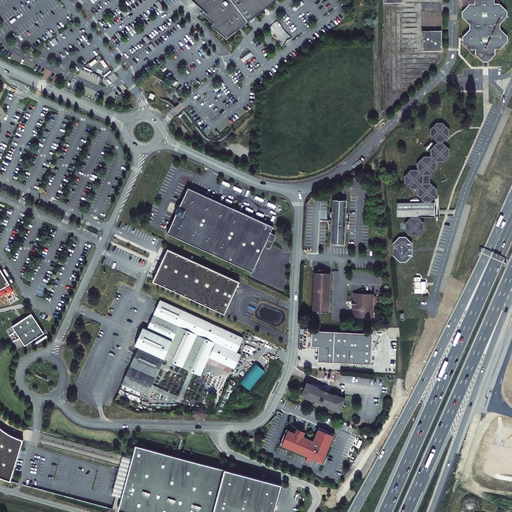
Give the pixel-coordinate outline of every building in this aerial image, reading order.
[(227,39),(277,0),(196,0),(205,10),(202,12),(215,23),(212,25),(227,39)] [(462,37),(462,38),(462,41),(470,49),(475,49),(475,54),(482,61),(488,61),(495,54),(495,49),(500,49),(508,41),(508,36),(500,28),(500,23),(507,16),(507,11),(500,3),(494,3),(493,0),(474,0),(475,4),(470,4),(462,12),(462,17),(470,24),(469,29),(462,37)] [(436,50),(436,31),(417,31),(417,50),(436,50)] [(445,161),(450,155),(450,147),(444,141),(450,134),(450,127),(443,121),(435,121),(430,128),(430,134),(437,140),(430,149),(430,154),(425,154),(418,161),(418,169),(412,169),(406,175),(406,183),(412,189),(419,189),(420,196),(425,202),(397,202),(397,216),(412,216),(406,222),(407,230),(412,235),(420,235),(425,230),(425,222),(419,216),(436,215),(436,201),(432,201),(438,194),(439,187),(432,181),(432,174),(438,167),(438,161),(445,161)] [(249,272),(261,248),(267,233),(270,227),(186,187),(178,206),(176,205),(175,208),(173,207),(171,210),(174,211),(172,214),(174,214),(165,233),(249,272)] [(344,245),(346,199),(331,198),(329,245),(344,245)] [(273,236),(267,233),(261,248),(266,250),(273,236)] [(406,261),(413,255),(412,242),(405,236),(399,237),(393,243),(393,255),(400,262),(406,261)] [(237,282),(165,249),(153,276),(225,309),(237,282)] [(0,263),(0,291),(13,283),(0,263)] [(330,310),(331,272),(315,271),(313,309),(330,310)] [(420,297),(426,297),(428,295),(430,293),(430,286),(425,287),(425,283),(423,282),(422,282),(421,282),(420,282),(419,284),(420,297)] [(375,294),(354,293),(354,301),(352,301),(352,306),(354,306),(353,317),(375,317),(375,309),(378,310),(379,296),(375,296),(375,294)] [(194,374),(200,377),(208,358),(233,370),(240,355),(236,353),(243,338),(159,300),(146,329),(142,328),(134,346),(138,348),(163,360),(167,361),(172,363),(189,372),(194,374)] [(30,316),(11,329),(24,348),(43,335),(30,316)] [(373,334),(312,331),(312,347),(319,347),(318,362),(369,364),(370,349),(372,350),(373,334)] [(163,360),(138,348),(121,384),(146,396),(149,389),(151,385),(159,368),(161,364),(163,360)] [(165,366),(161,364),(159,368),(168,372),(172,363),(167,361),(165,366)] [(151,385),(149,389),(180,404),(194,374),(189,372),(177,397),(151,385)] [(206,396),(210,384),(198,379),(194,391),(206,396)] [(318,386),(307,381),(301,396),(311,400),(312,399),(319,402),(319,404),(321,405),(322,403),(329,407),(328,408),(338,412),(344,398),(335,394),(334,395),(317,387),(318,386)] [(0,475),(14,482),(26,439),(19,437),(13,433),(8,431),(3,427),(0,424),(0,475)] [(295,431),(286,428),(280,444),(307,455),(309,456),(308,459),(310,459),(311,457),(322,462),(335,433),(319,426),(313,439),(303,435),(299,433),(300,431),(296,429),(295,431)] [(123,497),(119,510),(125,511),(273,511),(281,483),(136,446),(132,459),(123,497)] [(113,494),(123,497),(132,459),(123,456),(113,494)]
